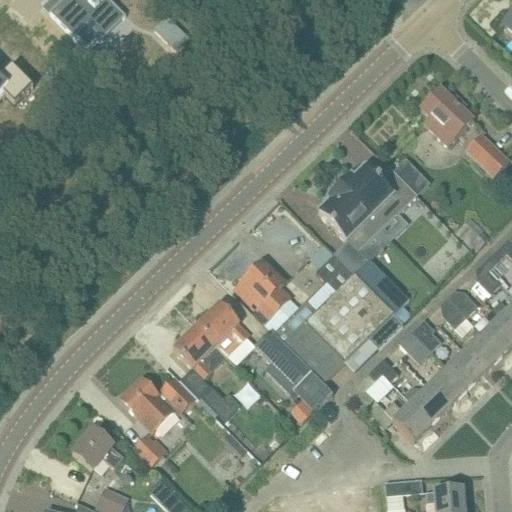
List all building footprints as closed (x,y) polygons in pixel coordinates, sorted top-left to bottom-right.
[(51,14),(49,16),(65,32),(71,37),(74,41),(80,35),(87,28),(99,40),(116,23),(121,18),(123,21),(125,19),(119,13),(107,1),(107,0),(67,0),(70,3),(73,6),(64,15),(58,21),(51,14)] [(187,44),(173,29),(161,41),(176,55),(182,49),(187,44)] [(0,104),(5,100),(14,109),(31,92),(32,92),(33,91),(12,70),(0,81),(0,104)] [(447,150),(472,125),(462,115),(466,110),(455,100),(451,104),(439,93),(421,112),(430,120),(423,127),(447,150)] [(55,104),(66,115),(74,106),(64,96),(55,104)] [(483,137),(465,156),(492,182),(510,164),(483,137)] [(351,180),(339,192),(380,234),(395,220),(396,221),(417,200),(393,175),(380,187),(365,172),(353,183),(351,180)] [(330,206),(318,217),(346,246),(348,244),(359,255),(380,234),(339,192),(327,203),(330,206)] [(482,268),(489,275),(506,259),(511,265),(511,246),(508,242),(482,268)] [(333,259),(315,276),(326,287),(336,297),(354,280),(333,259)] [(370,264),(354,279),(393,320),(410,303),(370,264)] [(243,285),(235,294),(250,308),(258,300),(264,306),(252,317),(263,328),(290,301),(280,291),(283,288),(262,266),(243,285)] [(502,288),(489,275),(482,268),(475,275),(476,285),(490,299),(502,288)] [(305,305),(272,337),(322,389),(345,367),(369,344),(393,320),(354,280),(336,297),(316,316),(305,305)] [(454,295),(447,302),(467,323),(478,311),(465,297),(454,295)] [(455,334),(467,323),(447,302),(440,309),(443,322),(455,334)] [(511,309),(507,314),(500,306),(492,314),(511,334),(511,309)] [(219,308),(196,331),(226,362),(234,371),(255,351),(246,342),(249,339),(239,329),(239,328),(219,308)] [(492,329),(482,339),(502,360),(511,350),(511,334),(492,314),(484,321),(492,329)] [(402,329),(393,320),(369,344),(378,353),(402,329)] [(411,336),(430,357),(441,346),(432,337),(435,335),(424,324),(411,336)] [(204,384),(226,362),(196,331),(173,354),(193,374),(193,373),(204,384)] [(272,337),(270,336),(254,352),(270,369),(265,374),(289,399),(293,395),(314,417),(332,399),(322,389),(272,337)] [(418,369),(430,357),(411,336),(399,349),(418,369)] [(482,339),(464,356),(484,377),(502,360),(482,339)] [(369,344),(345,367),(354,376),(378,353),(369,344)] [(464,356),(446,373),(467,395),(484,377),(464,356)] [(384,363),(375,371),(382,379),(389,387),(398,379),(384,363)] [(369,419),(379,410),(365,395),(382,379),(375,371),(348,397),(369,419)] [(446,373),(428,390),(449,412),(467,395),(446,373)] [(193,404),(173,384),(157,399),(142,384),(120,405),(136,421),(137,421),(152,436),(176,413),(180,416),(193,404)] [(411,407),(410,408),(431,429),(449,412),(428,390),(422,396),(418,393),(412,393),(404,401),(411,407)] [(221,423),(232,413),(212,392),(201,402),(221,423)] [(431,429),(410,408),(402,416),(393,406),(384,415),(392,425),(413,447),(431,429)] [(113,450),(108,446),(92,433),(72,457),(93,475),(103,463),(115,473),(124,461),(112,451),(113,450)] [(152,471),(164,459),(146,441),(134,453),(152,471)] [(422,498),(421,484),(384,487),(385,501),(422,498)] [(186,511),(160,485),(149,496),(165,511),(186,511)] [(104,511),(125,511),(130,503),(104,492),(97,509),(104,511)] [(434,507),(434,511),(464,511),(463,492),(433,495),(433,496),(425,497),(427,508),(434,507)]
